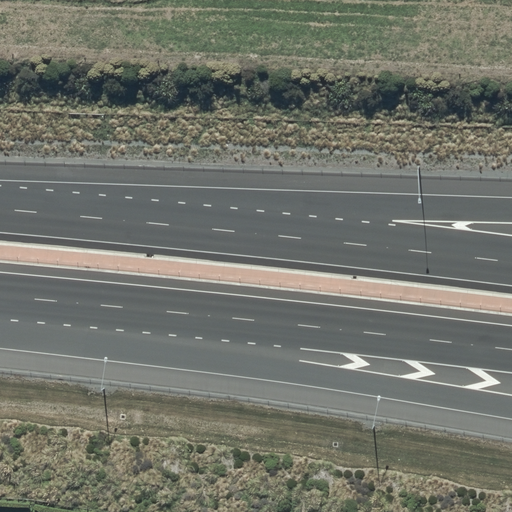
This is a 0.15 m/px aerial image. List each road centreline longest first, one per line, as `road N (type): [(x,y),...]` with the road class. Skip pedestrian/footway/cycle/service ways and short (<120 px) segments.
road 1 (motorway): [(0,211),(511,257)]
road 2 (motorway): [(0,206),(511,213)]
road 3 (motorway): [(511,411),(310,374),(116,312)]
road 4 (motorway): [(511,351),(116,312)]
